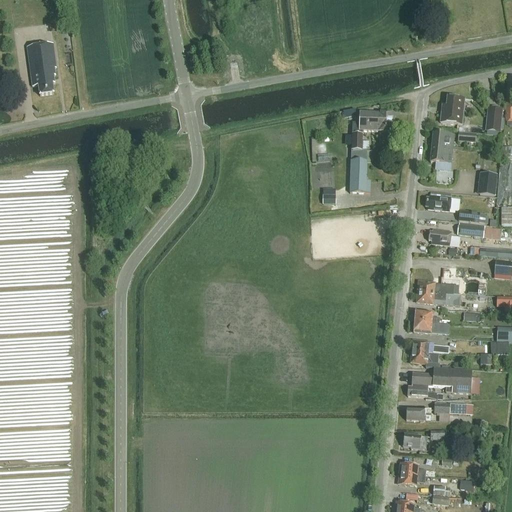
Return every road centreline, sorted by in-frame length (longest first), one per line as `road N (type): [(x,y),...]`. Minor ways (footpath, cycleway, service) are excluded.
road 1 (unclassified): [(376,511),(424,94),(511,75)]
road 2 (unclassified): [(186,96),(196,179),(130,267),(120,296),(119,511)]
road 3 (unclassified): [(186,96),(511,38)]
road 4 (unclassified): [(0,130),(186,96)]
